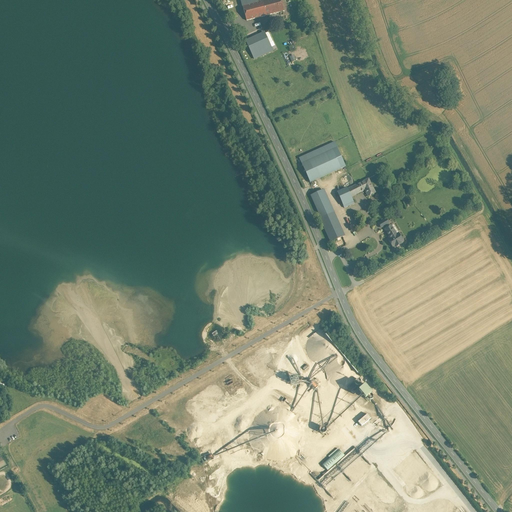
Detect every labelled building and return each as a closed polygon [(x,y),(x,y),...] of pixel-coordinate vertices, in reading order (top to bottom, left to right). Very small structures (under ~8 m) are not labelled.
[(266,0),(258,2),(243,6),(246,21),(271,15),(266,0)] [(281,0),(266,0),(271,15),(284,11),(281,0)] [(264,33),(246,41),(254,59),(273,51),(265,33),(264,33)] [(332,150),(302,164),(310,182),(341,169),(332,150)] [(400,160),(394,165),(396,168),(403,163),(400,160)] [(369,178),(353,186),(357,194),(365,190),(368,197),(376,193),(369,178)] [(353,186),(345,190),(349,198),(357,194),(353,186)] [(345,190),(313,207),(319,218),(320,218),(320,219),(333,213),(332,211),(336,209),(337,210),(340,208),(341,209),(348,206),(352,204),(351,202),(349,198),(345,190)] [(320,219),(331,242),(344,236),(334,213),(333,213),(320,219)] [(396,235),(391,226),(385,229),(390,238),(388,240),(393,247),(396,246),(396,247),(401,244),(401,243),(403,241),(399,234),(396,235)] [(296,376),(289,378),(291,384),(298,382),(296,376)] [(367,414),(358,422),(361,426),(371,418),(367,414)] [(334,454),(330,458),(335,464),(345,456),(339,450),(334,454)] [(330,458),(322,465),(328,471),(335,464),(330,458)]
